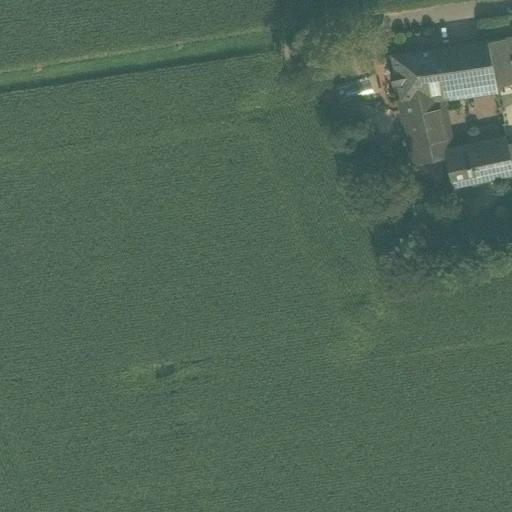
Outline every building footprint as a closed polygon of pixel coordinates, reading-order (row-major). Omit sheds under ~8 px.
[(366,49),(380,51),(383,32),(369,30),(366,49)] [(511,55),(509,38),(487,42),(496,86),(511,83),(511,55)] [(440,94),(478,89),(496,86),(487,42),(434,49),(440,94)] [(434,95),(440,94),(434,49),(391,55),(405,121),(437,114),(434,95)] [(447,159),(453,188),(475,183),(470,153),(453,156),(450,141),(443,142),(437,114),(405,121),(415,166),(447,159)] [(511,163),(508,144),(470,153),(475,183),(511,175),(511,163)]
